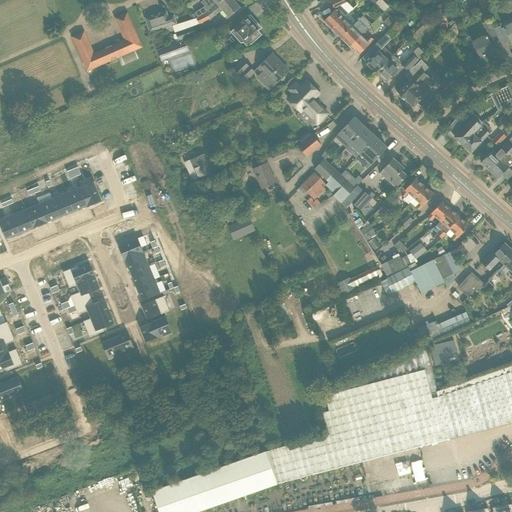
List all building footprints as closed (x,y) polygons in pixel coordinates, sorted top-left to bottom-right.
[(205,13),(220,0),(203,0),(201,2),(204,6),(194,13),(197,17),(205,13)] [(227,17),(239,7),(233,0),(220,0),(205,13),(197,17),(199,24),(211,19),(222,10),(227,17)] [(344,0),(333,0),(331,1),(335,10),(323,21),(332,30),(344,18),(348,13),(340,5),(346,3),(344,0)] [(386,5),(381,0),(378,0),(375,3),(381,10),(386,5)] [(485,0),(488,8),(495,6),(492,0),(485,0)] [(398,17),(388,7),(383,12),(388,17),(383,22),(388,27),(398,17)] [(135,50),(143,47),(127,12),(114,18),(124,39),(94,53),(84,31),(71,37),(87,72),(118,58),(122,66),(139,58),(135,50)] [(173,15),(168,17),(167,14),(146,20),(149,32),(176,24),(173,15)] [(230,31),(230,32),(240,44),(241,43),(243,43),(246,46),(252,44),(261,35),(262,35),(258,31),(261,27),(254,19),(250,14),(248,16),(247,16),(238,24),(238,25),(232,30),(231,31),(230,31)] [(349,46),(371,23),(363,15),(357,22),(352,26),(340,38),(349,46)] [(340,38),(352,26),(344,18),(332,30),(340,38)] [(511,42),(511,21),(502,26),(503,28),(501,29),(499,26),(493,29),(500,43),(509,39),(511,43),(511,42)] [(361,35),(371,24),(371,23),(349,46),(357,55),(373,39),(369,36),(365,39),(361,35)] [(179,42),(196,35),(192,26),(175,32),(179,42)] [(491,47),(500,43),(493,29),(487,32),(488,34),(486,35),(485,34),(472,41),(480,57),(493,51),(491,47)] [(372,57),(367,63),(376,72),(387,60),(392,55),(384,47),(392,39),(386,33),(367,53),(372,57)] [(177,43),(157,51),(161,60),(181,53),(177,43)] [(264,61),(257,68),(261,73),(267,79),(263,83),(269,89),(279,79),(286,72),(277,63),(279,61),(271,54),(264,61)] [(412,54),(401,66),(406,72),(418,60),(412,54)] [(396,67),(400,62),(392,55),(387,60),(376,72),(386,82),(398,69),(396,67)] [(426,66),(427,65),(421,59),(406,75),(410,80),(398,93),(403,98),(404,98),(413,106),(428,90),(419,81),(426,74),(423,72),(427,67),(426,66)] [(246,81),(255,72),(243,60),(233,69),(234,70),(229,75),(241,86),(246,81)] [(291,94),(286,99),(299,112),(302,109),(312,119),(317,124),(327,113),(313,99),(318,93),(315,90),(315,88),(312,84),(310,84),(307,81),(300,88),(295,83),(289,89),(288,91),(291,94)] [(511,91),(509,87),(493,94),(500,108),(511,99),(511,98),(511,91)] [(424,111),(431,103),(428,101),(421,108),(424,111)] [(492,121),(508,108),(505,104),(501,107),(489,117),(492,121)] [(501,131),(511,121),(511,111),(511,112),(511,111),(495,124),(501,131)] [(345,148),(365,127),(354,117),(336,136),(347,147),(345,148)] [(455,136),(454,137),(456,139),(457,140),(457,142),(459,145),(461,144),(462,145),(480,125),(472,117),(458,132),(455,136)] [(471,153),(492,130),(483,122),(480,125),(462,145),(471,153)] [(359,155),(375,137),(365,127),(345,148),(356,158),(359,154),(359,155)] [(307,131),(298,139),(302,143),(298,146),(306,156),(321,145),(312,135),(311,135),(307,131)] [(498,146),(506,136),(500,131),(492,140),(498,146)] [(356,158),(360,162),(364,159),(370,164),(379,154),(386,147),(375,137),(359,155),(359,154),(356,158)] [(511,146),(511,145),(511,141),(510,139),(507,143),(505,141),(500,147),(501,148),(496,153),(493,150),(481,162),(489,170),(511,146)] [(511,145),(511,146),(489,170),(498,178),(502,175),(502,174),(505,171),(508,167),(509,167),(511,163),(511,158),(511,157),(511,156),(511,145)] [(287,155),(284,149),(284,148),(271,154),(274,161),(287,155)] [(202,155),(185,163),(192,180),(198,177),(210,172),(202,155)] [(401,170),(403,168),(393,158),(383,169),(379,174),(396,188),(407,175),(401,170)] [(335,170),(331,166),(323,159),(314,169),(326,180),(335,170)] [(261,188),(276,182),(266,162),(252,169),(261,188)] [(77,167),(72,169),(75,177),(81,174),(77,167)] [(72,169),(66,171),(69,179),(75,177),(72,169)] [(346,169),(341,175),(346,179),(345,179),(354,188),(357,185),(360,182),(355,178),(346,169)] [(329,182),(325,185),(331,190),(333,188),(337,191),(332,196),(340,203),(341,203),(354,188),(345,179),(346,179),(341,175),(335,170),(326,180),(329,182)] [(324,182),(321,180),(314,173),(301,186),(315,200),(325,189),(321,185),(324,182)] [(405,191),(402,195),(404,197),(402,199),(408,204),(410,202),(413,198),(424,186),(415,178),(409,185),(404,190),(405,191)] [(93,181),(79,187),(87,207),(101,201),(93,181)] [(419,210),(433,194),(424,186),(413,198),(419,203),(415,207),(419,210)] [(79,187),(66,193),(73,211),(86,206),(87,207),(79,187)] [(361,189),(350,202),(357,207),(368,194),(361,189)] [(66,193),(52,198),(60,217),(73,211),(66,193)] [(316,199),(314,202),(310,197),(307,201),(313,208),(320,203),(316,199)] [(52,198),(39,204),(46,222),(60,217),(52,198)] [(439,222),(451,209),(442,201),(427,217),(431,221),(435,217),(439,222)] [(39,204),(25,209),(33,228),(46,222),(39,204)] [(212,225),(220,221),(213,207),(205,210),(212,225)] [(25,209),(12,215),(19,233),(33,228),(25,209)] [(449,230),(460,217),(451,209),(439,222),(436,226),(440,230),(432,238),(437,243),(449,230)] [(12,215),(0,219),(0,225),(5,239),(19,233),(12,215)] [(454,241),(469,225),(460,217),(449,230),(454,234),(450,238),(454,241)] [(229,227),(234,238),(253,229),(248,218),(229,227)] [(137,238),(118,246),(124,260),(143,252),(137,238)] [(375,250),(380,246),(373,238),(368,242),(375,250)] [(426,251),(423,246),(420,243),(409,251),(415,259),(426,251)] [(503,265),(511,254),(511,249),(504,243),(493,254),(491,252),(481,263),(489,271),(499,261),(503,265)] [(433,260),(440,256),(437,250),(426,256),(424,253),(416,261),(418,267),(432,260),(433,260)] [(143,252),(124,260),(125,260),(130,273),(149,265),(143,252)] [(511,254),(503,265),(511,273),(511,278),(511,279),(511,299),(506,304),(508,307),(511,303),(511,254)] [(408,267),(386,278),(393,291),(393,293),(415,282),(416,281),(421,292),(443,282),(442,279),(453,274),(452,271),(444,255),(440,256),(433,260),(432,260),(418,267),(417,267),(415,263),(411,265),(408,266),(408,267)] [(399,270),(394,261),(393,259),(381,265),(386,273),(386,274),(387,276),(399,270)] [(76,266),(63,272),(69,287),(95,276),(90,264),(79,268),(77,266),(76,266)] [(149,265),(130,273),(136,287),(154,279),(149,265)] [(341,292),(382,276),(377,266),(337,282),(341,292)] [(467,302),(483,285),(471,273),(458,287),(467,296),(464,299),(467,302)] [(95,276),(69,287),(76,284),(79,292),(70,296),(74,305),(91,298),(88,293),(100,288),(95,276)] [(0,293),(10,290),(5,278),(0,279),(0,293)] [(154,279),(136,287),(141,301),(160,293),(154,279)] [(50,288),(52,294),(59,290),(57,285),(53,286),(50,288)] [(163,296),(141,305),(147,319),(169,310),(163,296)] [(91,298),(74,305),(76,311),(78,314),(87,310),(90,318),(83,321),(83,322),(109,311),(104,299),(101,300),(93,304),(91,298)] [(66,302),(61,304),(63,310),(65,309),(70,306),(70,305),(68,301),(66,302)] [(70,307),(67,308),(69,314),(73,312),(76,311),(74,305),(70,307)] [(109,311),(83,322),(89,337),(104,331),(103,328),(114,323),(109,311)] [(430,339),(470,323),(466,311),(436,323),(435,320),(424,325),(430,339)] [(2,314),(0,314),(0,335),(11,331),(7,322),(0,324),(0,315),(2,315),(2,314)] [(165,316),(139,327),(145,342),(160,336),(161,338),(172,333),(165,316)] [(20,327),(16,329),(18,334),(22,333),(26,331),(23,326),(20,327)] [(419,332),(413,335),(416,342),(427,338),(421,326),(417,328),(419,332)] [(0,355),(16,349),(8,352),(5,344),(13,341),(14,340),(11,331),(0,335),(0,355)] [(127,332),(101,342),(108,359),(119,355),(119,353),(133,347),(127,332)] [(511,340),(510,341),(509,339),(499,343),(506,363),(511,360),(511,340)] [(453,340),(429,346),(433,360),(457,354),(453,340)] [(33,342),(25,345),(27,351),(35,348),(33,342)] [(437,389),(427,346),(323,391),(329,411),(322,412),(328,434),(303,440),(265,451),(152,491),(158,511),(195,511),(277,484),(511,422),(511,365),(509,366),(508,363),(437,389)] [(16,349),(0,355),(0,369),(6,367),(7,370),(22,364),(16,349)] [(17,377),(0,383),(0,401),(12,396),(13,398),(24,393),(17,377)]
